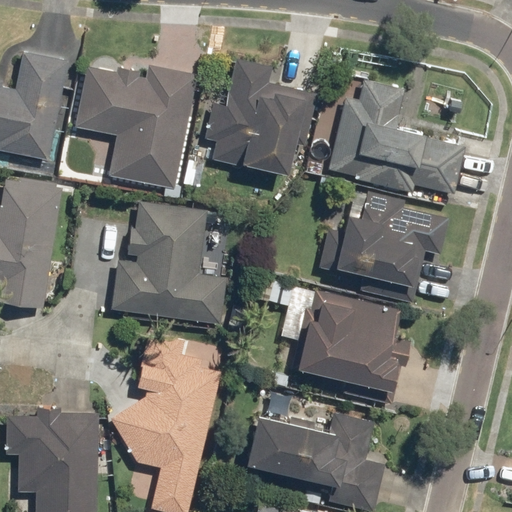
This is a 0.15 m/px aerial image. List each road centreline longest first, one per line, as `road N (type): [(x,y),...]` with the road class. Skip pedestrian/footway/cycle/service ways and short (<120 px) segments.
road 1 (residential): [(511,209),(440,511)]
road 2 (residential): [(332,0),(484,34),(511,55)]
